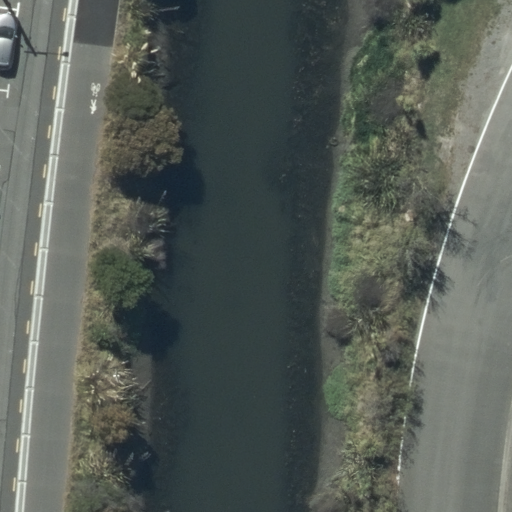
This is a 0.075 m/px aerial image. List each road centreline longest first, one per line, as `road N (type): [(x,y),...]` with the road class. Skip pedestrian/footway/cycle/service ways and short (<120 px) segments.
road 1 (unclassified): [(0,396),(43,0)]
road 2 (unclassified): [(511,218),(478,331),(454,511)]
